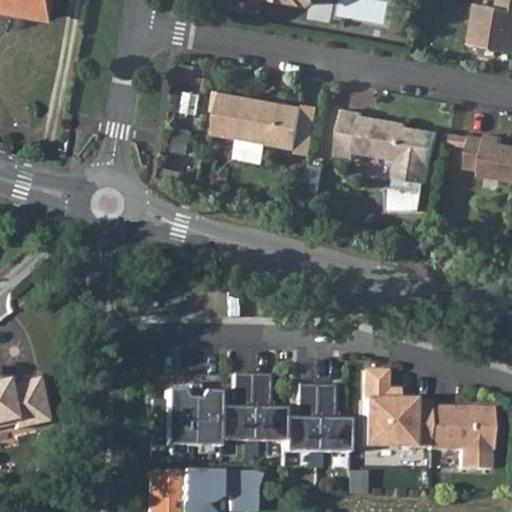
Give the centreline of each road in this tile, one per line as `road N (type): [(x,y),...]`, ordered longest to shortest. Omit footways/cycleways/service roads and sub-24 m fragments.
road 1 (residential): [(511,399),(482,375),(356,336),(99,335)]
road 2 (tertiary): [(511,319),(105,203)]
road 3 (residential): [(137,26),(511,92)]
road 4 (residential): [(105,203),(137,26)]
road 5 (residential): [(97,511),(99,335)]
road 6 (residential): [(99,335),(105,203)]
